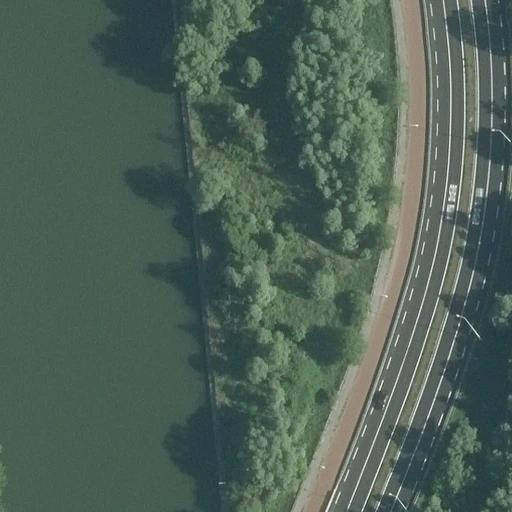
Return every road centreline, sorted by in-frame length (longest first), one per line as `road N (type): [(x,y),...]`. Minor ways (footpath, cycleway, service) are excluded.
road 1 (secondary): [(440,0),(451,104),(436,261),(342,511)]
road 2 (secondary): [(393,511),(474,269),(493,105),(483,0)]
